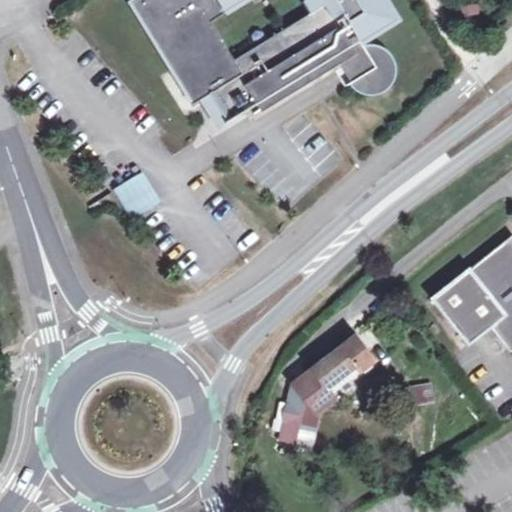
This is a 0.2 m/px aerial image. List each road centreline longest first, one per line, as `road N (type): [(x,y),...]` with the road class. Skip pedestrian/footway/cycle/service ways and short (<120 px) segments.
road 1 (secondary): [(511,87),(199,330),(159,348)]
road 2 (secondary): [(205,426),(247,339),(423,180),(511,122)]
road 3 (residential): [(8,151),(57,390)]
road 4 (residential): [(111,343),(66,286),(37,195),(8,151)]
road 5 (residential): [(511,178),(393,274)]
